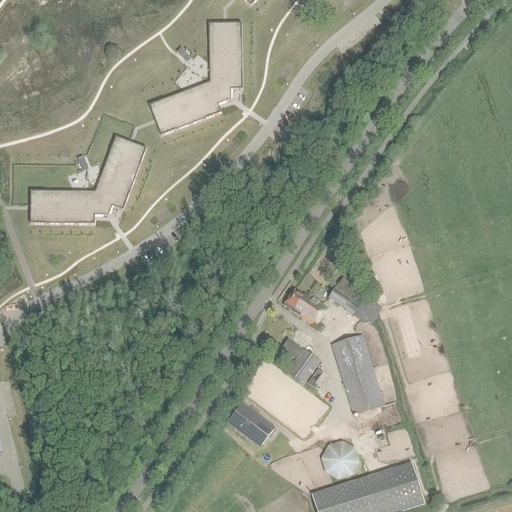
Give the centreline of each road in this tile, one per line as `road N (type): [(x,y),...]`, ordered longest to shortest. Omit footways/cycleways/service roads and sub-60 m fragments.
road 1 (tertiary): [(118,511),(387,102),(473,0)]
road 2 (residential): [(383,0),(313,61),(262,136),(196,206),(134,253),(26,310),(0,338)]
